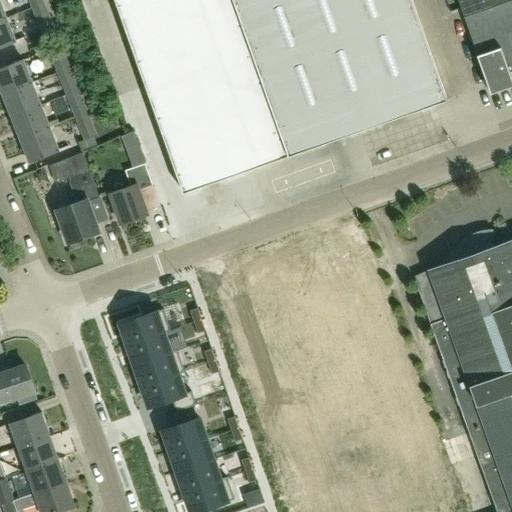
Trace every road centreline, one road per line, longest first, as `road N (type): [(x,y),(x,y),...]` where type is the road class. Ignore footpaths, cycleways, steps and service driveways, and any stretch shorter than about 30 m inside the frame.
road 1 (residential): [(47,307),(511,144)]
road 2 (residential): [(118,511),(47,307)]
road 3 (residential): [(47,307),(0,189)]
